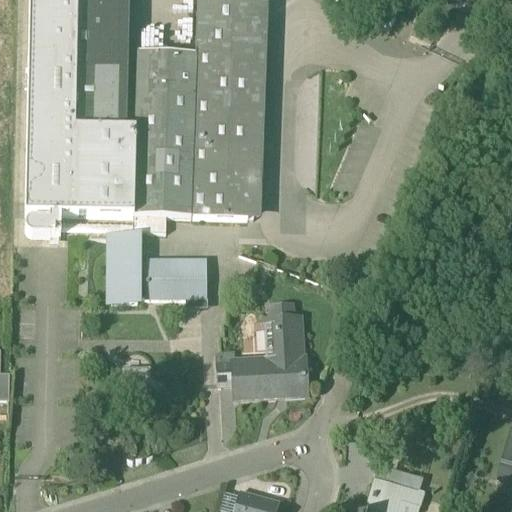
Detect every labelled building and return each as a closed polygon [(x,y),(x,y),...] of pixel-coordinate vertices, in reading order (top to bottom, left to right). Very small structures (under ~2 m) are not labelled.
[(28,0),(24,220),(47,220),(60,220),(133,222),(133,221),(135,160),(117,159),(118,136),(112,135),(74,135),(77,0),(28,0)] [(77,0),(74,135),(112,135),(115,0),(77,0)] [(118,135),(124,135),(127,0),(115,0),(112,135),(118,136),(118,135)] [(195,58),(194,59),(190,223),(247,225),(254,9),(197,6),(195,58)] [(267,9),(254,9),(247,225),(259,225),(267,9)] [(394,34),(405,39),(414,20),(404,15),(394,34)] [(190,224),(190,223),(194,59),(138,57),(136,136),(135,160),(133,221),(165,222),(165,223),(190,224)] [(118,135),(118,136),(117,159),(135,160),(136,136),(124,135),(118,135)] [(60,229),(60,220),(47,220),(47,224),(32,224),(28,225),(25,229),(24,235),(28,240),(32,241),(59,241),(60,237),(60,229)] [(164,239),(165,223),(165,222),(133,221),(133,222),(132,231),(132,237),(164,239)] [(132,231),(60,229),(60,237),(132,237),(132,231)] [(186,313),(194,313),(194,305),(205,305),(205,265),(145,265),(145,241),(111,240),(111,308),(137,308),(137,304),(144,304),(144,305),(186,305),(186,313)] [(270,326),(296,324),(295,308),(269,309),(270,326)] [(234,406),(235,405),(235,400),(284,398),(284,403),(305,402),(303,363),(298,363),(296,324),(270,326),(272,364),(249,365),(249,371),(234,372),(234,366),(233,366),(232,366),(233,392),(234,406)] [(215,359),(217,392),(233,392),(232,366),(233,366),(233,358),(218,359),(215,359)] [(0,405),(8,405),(8,378),(0,378),(0,405)] [(468,424),(449,425),(450,437),(444,455),(459,459),(468,424)] [(387,433),(382,450),(395,454),(400,436),(387,433)] [(511,437),(510,437),(501,470),(511,473),(511,437)] [(497,482),(511,486),(511,473),(501,470),(497,482)] [(373,484),(416,497),(420,485),(377,473),(373,484)] [(373,484),(364,511),(396,511),(398,507),(414,511),(418,497),(416,497),(373,484)] [(236,511),(239,502),(223,497),(218,511),(236,511)] [(277,511),(278,508),(241,497),(239,502),(236,511),(277,511)]
